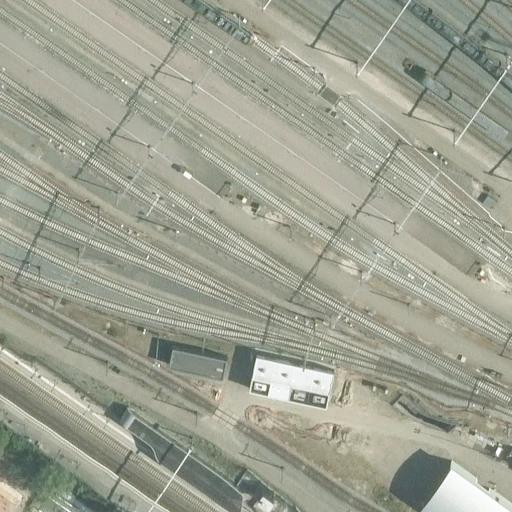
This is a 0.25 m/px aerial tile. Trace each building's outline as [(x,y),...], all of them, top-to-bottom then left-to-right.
[(226,357),(172,345),(167,365),(222,377),(226,357)] [(333,371),(256,355),(249,389),(326,406),(333,371)] [(160,430),(127,407),(119,418),(119,419),(151,442),(160,430)] [(160,430),(151,442),(152,443),(153,445),(154,447),(155,451),(156,454),(157,455),(158,457),(159,458),(160,459),(161,460),(166,463),(234,511),(236,511),(237,511),(238,511),(239,510),(240,510),(241,509),(241,508),(243,492),(243,490),(243,489),(243,488),(242,487),(237,484),(160,430)] [(432,511),(511,511),(511,505),(451,461),(420,503),(432,511)] [(95,511),(55,484),(50,491),(80,511),(95,511)] [(273,494),(262,487),(256,496),(267,503),(268,502),(271,498),(273,494)] [(0,511),(3,511),(10,502),(0,495),(0,511)] [(73,511),(48,495),(38,509),(41,511),(73,511)]
